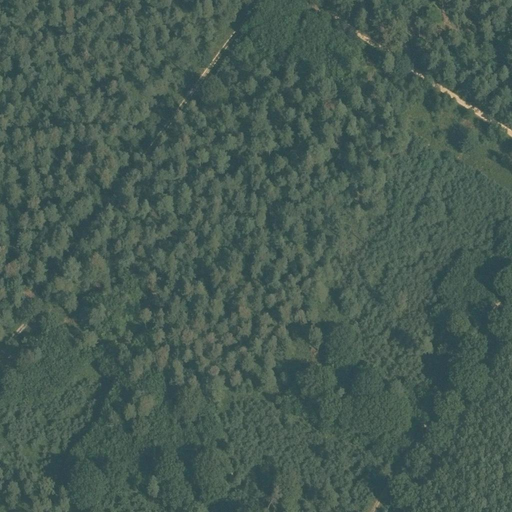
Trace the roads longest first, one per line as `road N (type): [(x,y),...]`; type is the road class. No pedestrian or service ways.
road 1 (track): [(262,0),(0,357)]
road 2 (track): [(511,279),(369,511)]
road 3 (track): [(511,136),(303,0)]
